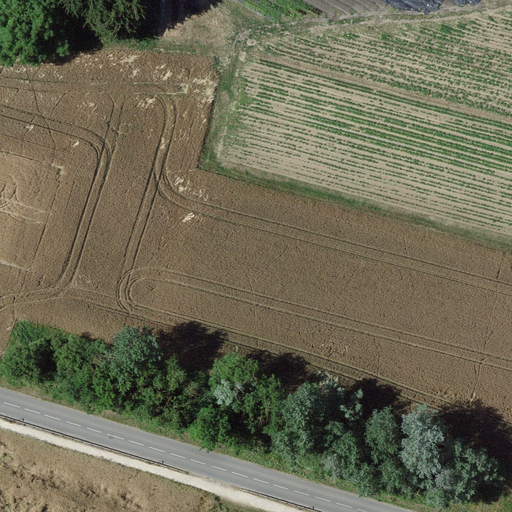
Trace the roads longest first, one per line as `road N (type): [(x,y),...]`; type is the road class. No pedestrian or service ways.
road 1 (unclassified): [(0,401),(369,511)]
road 2 (track): [(507,0),(248,41)]
